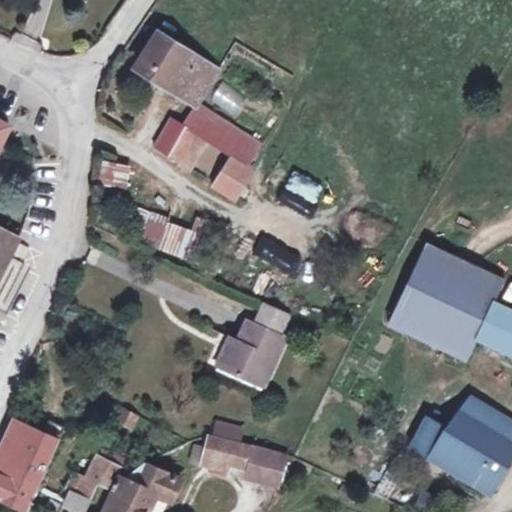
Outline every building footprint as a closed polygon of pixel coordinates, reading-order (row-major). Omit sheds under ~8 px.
[(223,66),(161,28),(138,64),(201,101),(223,66)] [(268,139),(203,103),(190,126),(174,117),(158,146),(185,161),(202,136),(234,152),(218,184),(241,195),(259,163),(256,162),(268,139)] [(0,118),(0,256),(6,243),(10,234),(0,228),(0,135),(7,122),(0,118)] [(100,185),(128,189),(132,163),(103,160),(100,185)] [(158,211),(143,205),(136,222),(148,228),(144,239),(182,255),(192,232),(156,217),(158,211)] [(214,242),(192,232),(182,255),(204,264),(214,242)] [(511,308),(493,299),(503,277),(427,240),(388,321),(464,358),(475,335),(511,352),(511,308)] [(290,310),(266,300),(257,321),(249,318),(240,337),(230,332),(218,362),(264,382),(286,334),(280,332),(290,310)] [(466,406),(511,434),(511,416),(474,393),(466,406)] [(511,452),(505,448),(511,436),(511,434),(466,406),(453,426),(430,413),(412,445),(498,496),(511,471),(511,452)] [(0,449),(0,466),(40,483),(69,415),(54,410),(49,421),(33,415),(32,417),(16,411),(0,449)] [(221,417),(218,431),(247,439),(251,425),(221,417)] [(218,431),(212,430),(205,456),(248,467),(249,473),(276,484),(285,452),(274,447),(247,439),(218,431)] [(135,461),(112,449),(108,460),(131,470),(135,461)] [(74,490),(105,504),(112,489),(122,490),(133,471),(131,470),(108,460),(100,457),(91,476),(81,472),(74,490)] [(133,480),(118,511),(148,511),(158,492),(173,500),(182,480),(147,463),(138,482),(133,480)] [(40,483),(0,466),(0,494),(30,507),(40,483)] [(442,496),(422,487),(417,500),(436,511),(442,496)] [(101,511),(105,504),(74,490),(70,489),(66,497),(64,501),(74,506),(71,511),(101,511)]
